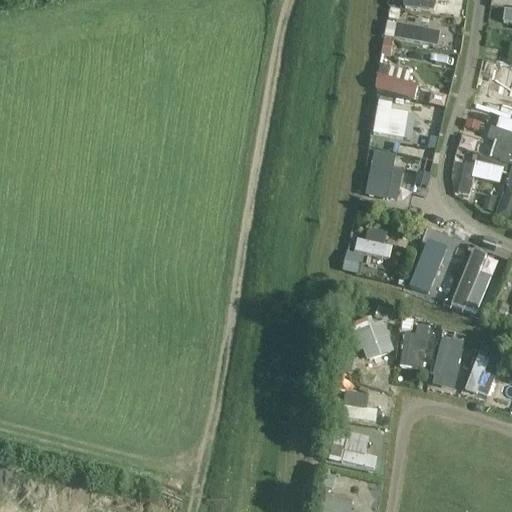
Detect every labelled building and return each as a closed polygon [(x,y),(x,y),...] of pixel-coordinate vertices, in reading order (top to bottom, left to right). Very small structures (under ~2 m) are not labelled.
[(511,8),(503,6),(499,24),(511,27),(511,8)] [(418,26),(388,24),(387,40),(431,43),(433,18),(418,18),(418,26)] [(511,68),(506,66),(498,91),(511,95),(511,68)] [(381,69),(378,78),(386,80),(389,71),(381,69)] [(397,140),(402,118),(389,115),(393,101),(381,98),(372,134),(397,140)] [(494,116),(487,137),(495,140),(489,157),(511,165),(511,161),(511,133),(508,132),(511,122),(494,116)] [(464,131),(478,135),(480,126),(467,122),(464,131)] [(511,172),(497,215),(511,220),(511,172)] [(414,186),(427,188),(430,175),(417,173),(414,186)] [(458,195),(469,197),(473,180),(462,177),(458,195)] [(390,259),(391,244),(355,242),(355,252),(345,252),(344,269),(361,270),(361,257),(390,259)] [(435,291),(447,251),(423,244),(411,284),(435,291)] [(450,305),(476,316),(499,260),(472,250),(450,305)] [(384,322),(352,334),(363,365),(396,353),(384,322)] [(403,325),(400,369),(425,371),(428,327),(403,325)] [(445,330),(429,387),(451,393),(467,336),(445,330)] [(489,396),(504,355),(481,347),(466,388),(489,396)] [(377,409),(366,409),(367,399),(344,398),(343,421),(377,423),(377,409)] [(374,469),(377,458),(365,456),(369,438),(347,433),(341,463),(374,469)] [(346,511),(351,511),(354,500),(335,495),(331,508),(346,511)]
